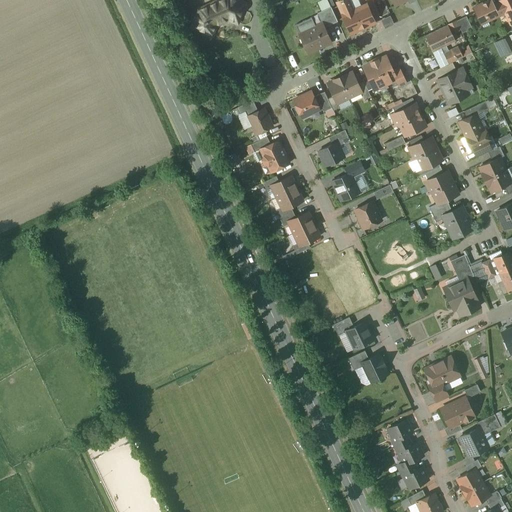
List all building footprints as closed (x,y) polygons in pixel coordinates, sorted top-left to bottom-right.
[(230,0),(220,0),(207,6),(206,9),(203,8),(199,10),(196,20),(200,21),(198,27),(199,29),(210,33),(213,32),(215,25),(217,26),(223,23),(223,21),(229,19),(234,21),(237,20),(237,18),(240,17),(244,5),(243,3),(237,0),(234,1),(230,0)] [(320,0),(317,1),(320,10),(334,5),(332,0),(320,0)] [(367,5),(355,10),(350,0),(344,0),(338,3),(343,15),(343,16),(351,34),(375,23),(367,5)] [(492,0),(490,0),(473,9),(480,23),(487,19),(488,21),(505,13),(499,3),(495,5),(492,0)] [(511,0),(500,0),(499,1),(499,3),(505,13),(510,26),(511,24),(511,0)] [(331,7),(318,13),(318,14),(321,13),(327,27),(338,22),(331,7)] [(381,19),(385,28),(394,23),(390,15),(381,19)] [(467,16),(457,21),(463,33),(472,29),(467,16)] [(322,23),(309,30),(310,32),(301,37),(308,53),(331,43),(322,23)] [(448,25),(426,36),(433,52),(441,48),(444,53),(449,51),(446,46),(456,41),(448,25)] [(509,36),(497,42),(503,56),(508,53),(508,54),(511,52),(511,43),(509,36)] [(444,53),(444,54),(449,64),(452,63),(463,57),(458,47),(449,51),(444,53)] [(393,71),(386,57),(378,61),(378,59),(374,61),(385,85),(391,82),(392,79),(395,78),(396,78),(393,71)] [(385,85),(374,61),(371,62),(372,64),(364,68),(368,77),(374,88),(377,87),(380,87),(385,85)] [(449,64),(434,72),(437,78),(456,69),(452,63),(449,64)] [(406,84),(399,68),(393,71),(396,78),(395,78),(400,87),(406,84)] [(462,69),(438,80),(449,104),(450,103),(449,102),(455,99),(454,97),(465,92),(463,89),(471,86),(462,69)] [(352,72),(343,76),(340,77),(349,98),(361,92),(362,92),(358,85),(352,72)] [(337,79),(328,84),(334,97),(337,104),(338,104),(349,98),(340,77),(336,79),(337,79)] [(374,88),(368,77),(363,79),(364,82),(368,91),(374,88)] [(368,91),(364,82),(358,85),(362,92),(361,92),(365,99),(371,97),(368,91)] [(311,92),(294,100),(302,118),(311,114),(312,110),(320,106),(321,106),(316,96),(314,97),(311,92)] [(328,99),(325,92),(316,96),(321,106),(320,106),(322,110),(325,112),(332,108),(328,99)] [(334,97),(328,99),(332,108),(333,111),(340,108),(338,104),(337,104),(334,97)] [(253,100),(237,108),(240,114),(246,111),(256,106),(253,100)] [(486,101),(464,111),(467,118),(476,114),(476,115),(489,109),(486,101)] [(404,102),(392,108),(395,113),(407,107),(404,102)] [(407,107),(395,113),(397,117),(393,118),(396,126),(399,124),(420,114),(415,103),(407,107)] [(264,109),(259,111),(256,106),(246,111),(257,134),(272,126),(270,121),(271,120),(268,115),(267,115),(264,109)] [(456,108),(447,113),(450,118),(459,114),(456,108)] [(420,114),(399,124),(405,136),(426,127),(420,114)] [(467,118),(459,122),(466,137),(466,138),(483,130),(476,115),(476,114),(467,118)] [(363,128),(371,124),(368,118),(360,122),(363,128)] [(483,130),(466,138),(472,151),(475,150),(488,144),(486,139),(489,138),(484,129),(483,130)] [(345,130),(329,137),(332,145),(337,142),(339,147),(351,141),(345,130)] [(499,137),(502,144),(511,140),(511,137),(510,133),(499,137)] [(421,135),(410,141),(412,146),(424,141),(421,135)] [(402,136),(385,144),(388,151),(405,143),(402,136)] [(267,137),(251,145),(255,152),(261,149),(271,144),(267,137)] [(424,141),(412,146),(414,150),(411,151),(414,158),(411,159),(412,160),(416,158),(436,148),(436,147),(436,148),(431,137),(424,141)] [(271,144),(261,149),(264,156),(262,160),(264,164),(268,165),(272,172),(290,163),(279,140),(271,144)] [(332,145),(319,151),(322,157),(321,158),(325,166),(334,162),(335,162),(339,161),(339,159),(342,158),(339,151),(341,150),(339,147),(337,142),(332,145)] [(488,144),(475,150),(478,157),(488,152),(492,150),(488,144)] [(492,150),(488,152),(492,161),(500,158),(504,156),(500,146),(492,150)] [(436,148),(416,158),(422,169),(438,162),(442,160),(436,149),(437,148),(436,148)] [(375,154),(369,156),(373,165),(379,162),(375,154)] [(492,161),(479,167),(484,176),(483,176),(485,180),(506,170),(500,158),(492,161)] [(408,162),(413,173),(421,169),(416,159),(408,162)] [(359,161),(343,168),(346,175),(351,172),(353,176),(364,171),(359,161)] [(438,162),(422,169),(416,172),(419,178),(426,175),(441,168),(438,162)] [(441,168),(426,175),(428,180),(443,173),(441,168)] [(506,170),(485,180),(486,183),(487,183),(491,192),(504,186),(511,182),(506,170)] [(443,173),(428,180),(430,184),(427,185),(430,192),(428,193),(428,194),(452,182),(447,171),(443,173)] [(346,175),(332,181),(341,201),(360,192),(353,176),(351,172),(346,175)] [(277,176),(263,183),(267,191),(273,188),(271,185),(279,182),(277,176)] [(279,182),(271,185),(273,188),(277,198),(297,188),(291,176),(279,182)] [(452,182),(428,194),(432,192),(438,203),(438,204),(444,201),(458,194),(452,183),(453,183),(452,182)] [(390,185),(374,192),(377,199),(393,192),(390,185)] [(297,188),(277,198),(282,207),(283,210),(291,206),(303,201),(297,188)] [(438,203),(429,207),(432,213),(447,206),(444,201),(438,204),(438,203)] [(372,202),(355,210),(359,219),(363,229),(381,221),(372,202)] [(511,203),(497,211),(501,219),(500,220),(504,228),(506,229),(511,225),(511,203)] [(282,207),(276,210),(280,218),(293,212),(291,206),(283,210),(282,207)] [(447,206),(432,213),(436,222),(444,219),(442,216),(449,212),(447,206)] [(449,212),(442,216),(444,219),(453,238),(473,229),(469,222),(471,221),(467,214),(466,215),(462,206),(449,212)] [(293,212),(280,218),(284,226),(289,224),(288,221),(296,217),(293,212)] [(296,217),(288,221),(289,224),(294,233),(314,224),(308,212),(296,217)] [(314,224),(294,233),(299,243),(300,246),(308,242),(320,237),(314,224)] [(308,242),(300,246),(299,243),(293,246),(297,254),(311,248),(308,242)] [(492,261),(491,261),(497,274),(500,273),(511,267),(511,255),(511,253),(492,261)] [(465,255),(451,261),(459,281),(467,278),(467,279),(474,276),(469,265),(465,255)] [(481,259),(469,265),(474,276),(477,283),(489,278),(482,263),(483,263),(481,259)] [(483,263),(482,263),(489,278),(497,274),(491,261),(492,261),(491,260),(483,263)] [(429,266),(435,280),(441,278),(435,264),(429,266)] [(511,267),(500,273),(503,281),(498,283),(503,294),(508,292),(511,290),(511,267)] [(459,281),(448,286),(451,293),(447,295),(454,310),(458,309),(461,315),(480,307),(467,279),(467,278),(459,281)] [(413,289),(419,300),(426,297),(421,286),(413,289)] [(349,317),(333,325),(338,336),(344,333),(344,331),(345,328),(353,325),(349,317)] [(373,340),(365,322),(346,331),(355,349),(373,340)] [(365,351),(349,358),(354,370),(363,366),(361,362),(369,359),(365,351)] [(369,359),(361,362),(363,366),(371,382),(388,374),(384,366),(385,366),(385,365),(384,366),(381,360),(382,360),(382,359),(381,360),(378,354),(369,359)] [(490,376),(485,356),(475,358),(480,378),(490,376)] [(451,357),(425,369),(432,384),(434,388),(443,384),(457,377),(452,367),(455,365),(451,357)] [(443,384),(434,388),(432,384),(428,385),(437,403),(449,397),(443,384)] [(477,384),(465,390),(468,398),(481,392),(477,384)] [(466,397),(441,409),(444,415),(443,417),(445,421),(447,421),(450,428),(454,426),(459,423),(464,421),(466,422),(471,419),(472,417),(474,416),(466,397)] [(495,414),(479,422),(483,429),(498,422),(495,414)] [(406,420),(398,424),(397,423),(391,426),(391,427),(388,429),(394,441),(407,435),(412,433),(406,420)] [(459,423),(454,426),(457,432),(462,430),(459,423)] [(479,428),(460,437),(469,457),(478,453),(477,452),(487,447),(482,436),(483,436),(479,428)] [(407,435),(394,441),(392,441),(395,447),(409,441),(407,435)] [(409,441),(395,447),(398,454),(399,453),(399,452),(412,446),(409,441)] [(412,446),(399,452),(399,453),(407,468),(414,465),(412,461),(423,456),(417,443),(412,446)] [(478,459),(465,467),(468,473),(474,470),(474,471),(476,470),(482,467),(478,459)] [(407,468),(400,471),(403,478),(404,477),(404,476),(417,470),(414,465),(407,468)] [(417,470),(404,476),(404,477),(410,489),(413,487),(414,488),(420,485),(420,484),(428,480),(422,467),(417,470)] [(468,473),(458,479),(463,489),(462,489),(464,492),(483,482),(476,470),(474,471),(474,470),(468,473)] [(483,482),(464,492),(466,496),(467,495),(472,505),(485,498),(488,496),(489,495),(483,482)] [(423,490),(408,498),(411,506),(418,502),(418,501),(426,498),(423,490)] [(489,495),(488,496),(485,498),(488,505),(501,498),(502,498),(499,492),(496,491),(489,495)] [(426,498),(418,501),(418,502),(422,509),(421,510),(421,511),(442,511),(434,494),(426,498)] [(501,498),(488,505),(491,510),(498,507),(499,508),(505,505),(501,498)]
